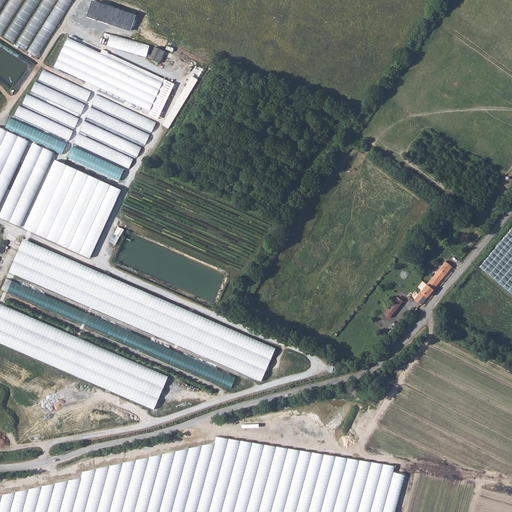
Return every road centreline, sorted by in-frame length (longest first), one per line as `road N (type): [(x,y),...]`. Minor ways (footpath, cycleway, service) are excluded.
road 1 (unclassified): [(40,462),(50,443),(149,424),(315,369),(311,355),(114,272),(102,259),(176,82)]
road 2 (unclassified): [(511,211),(410,335),(363,373),(40,462)]
